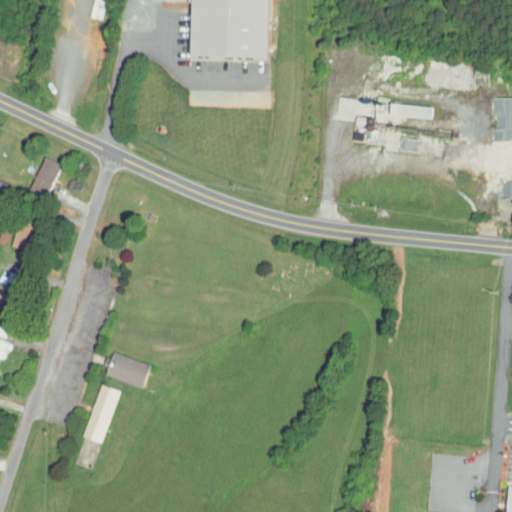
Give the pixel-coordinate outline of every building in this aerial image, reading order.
[(77,0),(75,11),(89,14),(91,0),(77,0)] [(174,0),(173,50),(253,52),(254,0),(174,0)] [(479,91),(480,134),(501,133),(500,91),(479,91)] [(363,115),(385,116),(385,110),(418,112),(418,100),(375,97),(374,105),(364,104),(363,115)] [(15,185),(32,192),(46,157),(29,150),(15,185)] [(135,358),(100,344),(91,368),(126,381),(135,358)] [(106,384),(87,378),(70,431),(89,438),(106,384)]
